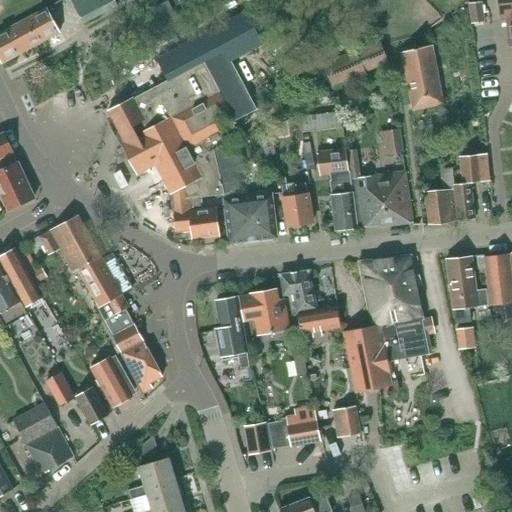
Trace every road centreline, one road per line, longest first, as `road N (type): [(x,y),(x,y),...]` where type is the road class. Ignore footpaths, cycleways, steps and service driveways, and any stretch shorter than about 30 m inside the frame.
road 1 (residential): [(181,259),(217,263),(511,233)]
road 2 (residential): [(38,511),(166,398),(194,384)]
road 3 (tertiary): [(181,259),(64,190)]
road 4 (unclassified): [(231,485),(357,459)]
road 5 (tertiary): [(194,384),(176,322),(181,259)]
road 6 (tertiary): [(64,190),(23,140),(0,89)]
